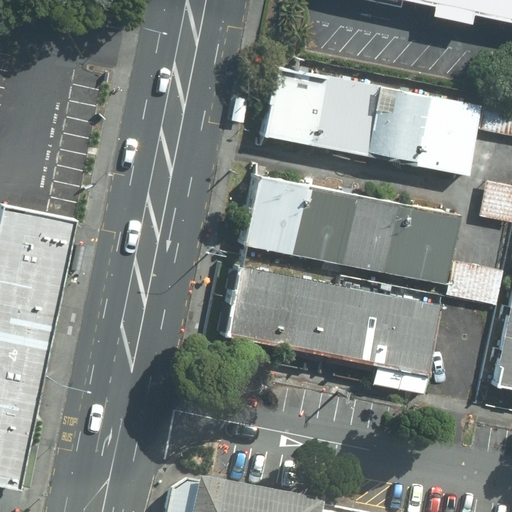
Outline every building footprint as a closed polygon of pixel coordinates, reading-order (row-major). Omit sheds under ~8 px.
[(511,10),(511,0),(432,0),(432,5),(472,13),(474,3),(511,10)] [(477,101),(277,65),(264,135),(464,172),(477,101)] [(480,105),(476,127),(511,133),(511,101),(481,95),(480,105)] [(457,212),(249,174),(235,247),(444,285),(457,212)] [(511,183),(484,178),(478,213),(511,219),(511,183)] [(0,488),(11,491),(66,215),(0,202),(0,488)] [(502,268),(452,259),(446,292),(496,301),(502,268)] [(437,299),(232,262),(218,337),(423,374),(437,299)] [(511,384),(511,266),(489,380),(511,384)] [(338,511),(183,480),(168,489),(164,511),(338,511)]
